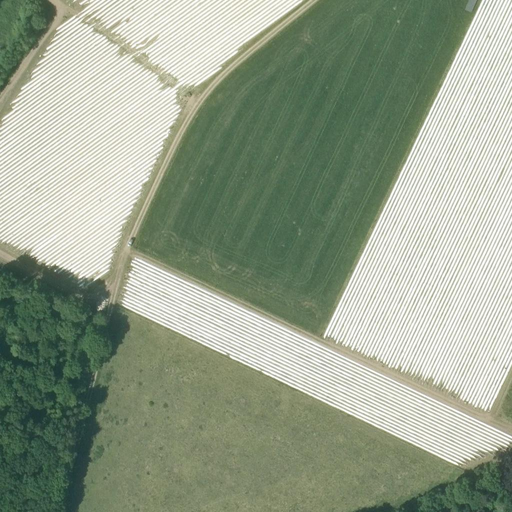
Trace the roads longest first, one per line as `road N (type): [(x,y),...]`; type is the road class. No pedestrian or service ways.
road 1 (track): [(103,349),(125,264),(198,102),(315,0)]
road 2 (track): [(198,102),(58,0)]
road 3 (track): [(61,511),(103,349)]
road 4 (track): [(0,261),(113,311)]
